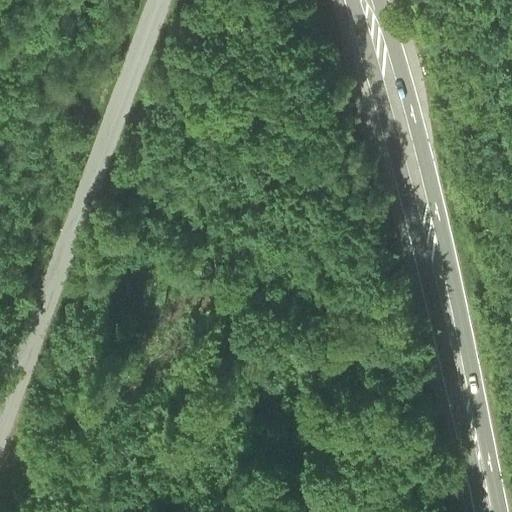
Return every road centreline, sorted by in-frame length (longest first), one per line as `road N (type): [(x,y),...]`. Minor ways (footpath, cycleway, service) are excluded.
road 1 (primary): [(366,0),(490,511)]
road 2 (unclassified): [(0,423),(159,0)]
